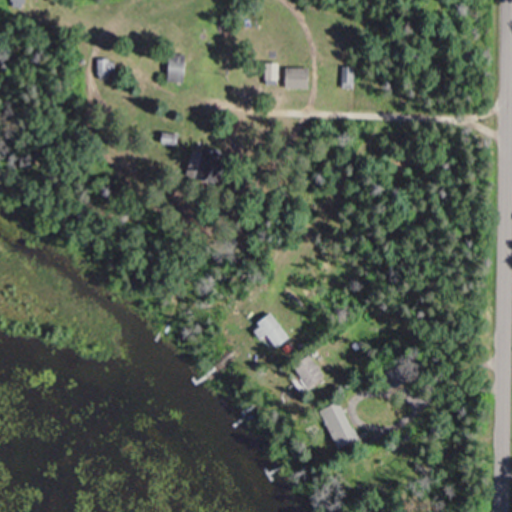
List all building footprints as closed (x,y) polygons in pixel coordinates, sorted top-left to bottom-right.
[(173,81),(190,81),(190,54),(173,54),(173,81)] [(120,59),(102,60),(103,74),(121,72),(120,59)] [(346,88),(359,88),(359,67),(346,67),(346,88)] [(315,68),(290,68),(290,88),(315,88),(315,68)] [(168,142),(182,145),(184,135),(170,132),(168,142)] [(208,171),(233,171),(233,151),(208,151),(208,171)] [(265,323),(282,345),(295,336),(279,313),(265,323)]
